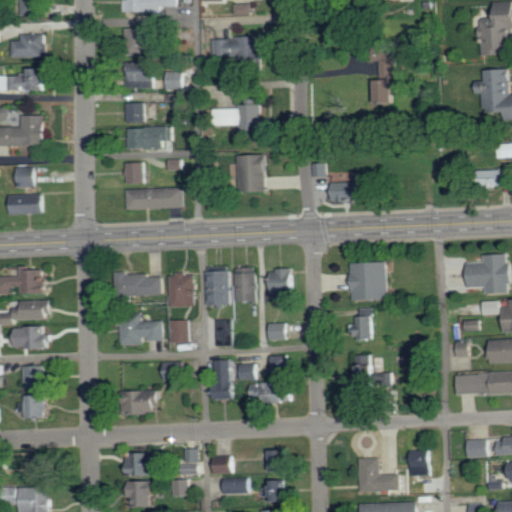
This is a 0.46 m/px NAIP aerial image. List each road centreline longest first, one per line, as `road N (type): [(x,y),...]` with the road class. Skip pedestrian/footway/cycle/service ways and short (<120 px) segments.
road 1 (secondary): [(0,245),(511,221)]
road 2 (residential): [(0,440),(511,417)]
road 3 (residential): [(321,511),(301,0)]
road 4 (residential): [(92,511),(86,0)]
